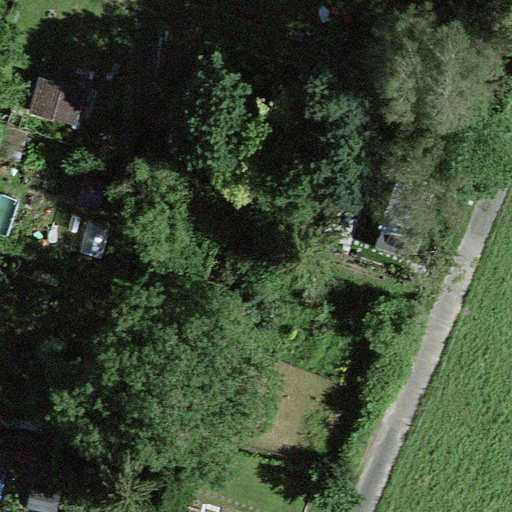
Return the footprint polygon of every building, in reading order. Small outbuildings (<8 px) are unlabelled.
[(89,87),(43,77),(33,116),(80,127),(89,87)] [(200,133),(177,123),(162,158),(184,167),(200,133)] [(110,175),(85,169),(76,198),(102,207),(110,175)] [(126,169),(116,204),(141,211),(152,177),(126,169)] [(436,193),(399,178),(373,245),(411,259),(436,193)] [(264,245),(184,220),(170,267),(250,292),(264,245)] [(30,482),(26,503),(57,510),(63,490),(30,482)]
